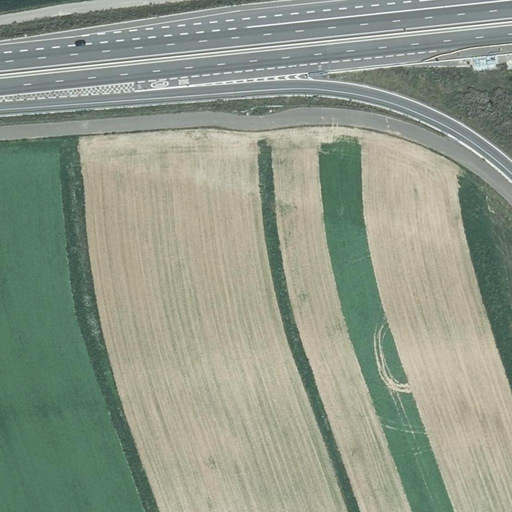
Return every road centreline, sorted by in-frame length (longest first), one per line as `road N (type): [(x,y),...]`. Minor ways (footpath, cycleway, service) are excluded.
road 1 (trunk): [(0,107),(339,89),(424,115),(511,175)]
road 2 (trunk): [(0,88),(511,34)]
road 3 (trunk): [(511,9),(0,62)]
road 4 (trunk): [(384,0),(0,48)]
road 5 (track): [(143,0),(0,18)]
